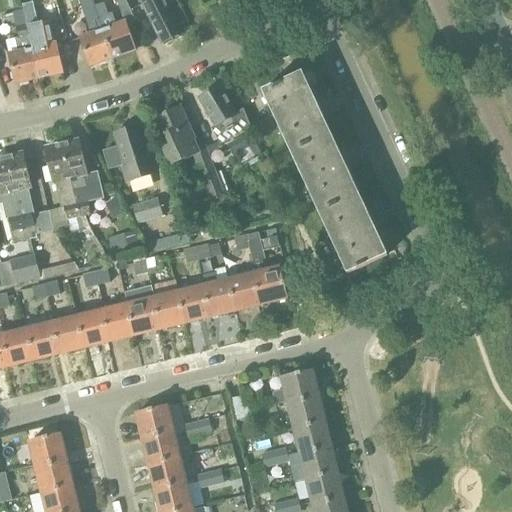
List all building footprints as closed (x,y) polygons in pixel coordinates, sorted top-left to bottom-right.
[(142,0),(144,4),(140,7),(145,18),(159,45),(160,44),(162,46),(170,42),(169,40),(179,35),(166,9),(174,5),(171,0),(142,0)] [(103,5),(93,8),(111,59),(133,52),(123,24),(114,27),(110,15),(107,16),(103,5)] [(111,59),(93,8),(83,11),(91,35),(78,40),(88,67),(111,59)] [(32,9),(22,12),(39,79),(60,74),(54,51),(68,48),(62,24),(47,27),(52,46),(45,48),(42,34),(38,36),(32,9)] [(39,79),(22,12),(11,14),(17,40),(13,41),(16,50),(18,50),(19,53),(6,56),(13,85),(39,79)] [(290,154),(330,135),(301,74),(261,93),(290,154)] [(218,88),(197,101),(213,128),(210,130),(220,146),(250,129),(243,110),(234,116),(218,88)] [(154,122),(167,149),(161,151),(169,170),(199,156),(178,111),(154,122)] [(117,148),(105,151),(111,171),(120,168),(124,185),(153,177),(148,159),(139,129),(114,137),(117,148)] [(358,196),(330,135),(290,154),(318,215),(358,196)] [(241,139),(228,146),(234,157),(247,149),(241,139)] [(77,143),(61,146),(78,219),(89,216),(87,203),(103,199),(97,173),(85,176),(77,143)] [(66,221),(78,219),(61,146),(45,150),(53,184),(54,184),(57,195),(60,207),(63,207),(66,221)] [(22,155),(6,159),(22,230),(28,243),(36,240),(36,237),(53,233),(48,214),(30,218),(30,216),(33,215),(27,190),(29,189),(22,155)] [(22,230),(6,159),(0,160),(0,197),(6,221),(9,220),(12,233),(15,246),(28,243),(22,230)] [(212,170),(200,174),(210,201),(222,196),(212,170)] [(386,257),(358,196),(318,215),(346,276),(386,257)] [(142,237),(149,235),(145,222),(162,217),(157,201),(132,208),(136,224),(139,224),(142,237)] [(221,224),(231,220),(225,205),(217,209),(220,216),(218,217),(221,224)] [(213,230),(208,217),(186,226),(190,238),(213,230)] [(135,231),(109,238),(114,257),(141,250),(135,231)] [(248,249),(250,249),(253,263),(264,260),(257,234),(245,237),(248,249)] [(248,249),(245,237),(233,240),(236,252),(248,249)] [(206,246),(194,249),(197,262),(209,259),(206,246)] [(185,265),(197,262),(194,249),(182,252),(185,265)] [(10,263),(15,285),(38,279),(33,258),(10,263)] [(144,262),(147,274),(159,271),(156,259),(144,262)] [(147,274),(144,262),(132,265),(135,277),(147,274)] [(254,290),(258,307),(286,301),(283,288),(284,287),(283,283),(282,283),(278,269),(256,275),(259,288),(254,290)] [(105,271),(93,274),(96,287),(109,284),(105,271)] [(204,302),(208,320),(236,313),(228,282),(225,273),(216,275),(215,274),(203,277),(209,301),(204,302)] [(84,290),(96,287),(93,274),(81,277),(84,290)] [(259,288),(256,275),(228,282),(236,313),(258,307),(254,290),(259,288)] [(177,294),(185,325),(208,320),(204,302),(209,301),(203,277),(202,277),(204,287),(177,294)] [(55,284),(43,287),(46,299),(58,296),(55,284)] [(34,302),(46,299),(43,287),(31,290),(34,302)] [(153,314),(157,332),(185,325),(177,294),(155,299),(158,313),(153,314)] [(5,296),(0,297),(0,310),(8,309),(5,296)] [(155,299),(127,306),(135,338),(157,332),(153,314),(158,313),(155,299)] [(135,338),(127,306),(105,312),(108,325),(103,327),(107,345),(135,338)] [(108,325),(105,312),(76,319),(84,350),(107,345),(103,327),(108,325)] [(84,350),(76,319),(55,324),(58,338),(52,339),(57,357),(84,350)] [(26,331),(34,363),(57,357),(52,339),(58,338),(55,324),(26,331)] [(2,352),(6,369),(34,363),(26,331),(4,336),(8,350),(2,352)] [(301,405),(319,400),(312,373),(299,376),(299,375),(295,376),(296,377),(281,380),(286,402),(299,399),(301,405)] [(252,419),(252,417),(249,408),(244,409),(241,399),(231,402),(235,424),(252,419)] [(273,399),(261,402),(264,414),(276,412),(273,399)] [(299,399),(286,402),(293,431),(324,423),(319,400),(301,405),(299,399)] [(249,405),(249,408),(252,417),(264,414),(261,402),(249,405)] [(135,416),(141,439),(159,435),(160,441),(174,437),(167,408),(152,412),(152,411),(148,412),(148,413),(135,416)] [(196,425),(199,438),(211,435),(208,422),(196,425)] [(324,423),(293,431),(299,453),(311,450),(313,455),(331,451),(324,423)] [(187,440),(199,438),(196,425),(184,428),(187,440)] [(180,459),(174,437),(160,441),(159,435),(141,439),(148,467),(180,459)] [(49,469),(67,465),(60,436),(47,439),(47,438),(43,439),(43,440),(28,443),(34,467),(48,463),(49,469)] [(285,449),(273,452),(276,464),(288,462),(285,449)] [(306,481),(337,474),(331,451),(313,455),(311,450),(299,453),(306,481)] [(276,464),(273,452),(261,455),(264,467),(276,464)] [(148,467),(153,490),(171,486),(172,491),(187,488),(180,459),(148,467)] [(73,487),(67,465),(49,469),(48,463),(34,467),(41,495),(73,487)] [(221,473),(209,476),(212,488),(224,485),(221,473)] [(337,474),(306,481),(311,503),(324,500),(325,506),(343,501),(337,474)] [(212,488),(209,476),(197,479),(200,491),(212,488)] [(182,511),(192,510),(187,488),(172,491),(171,486),(153,490),(158,511),(182,511)] [(78,511),(73,487),(41,495),(45,511),(78,511)] [(313,511),(345,511),(343,501),(325,506),(324,500),(311,503),(313,511)] [(299,511),(297,501),(285,504),(287,511),(299,511)]
